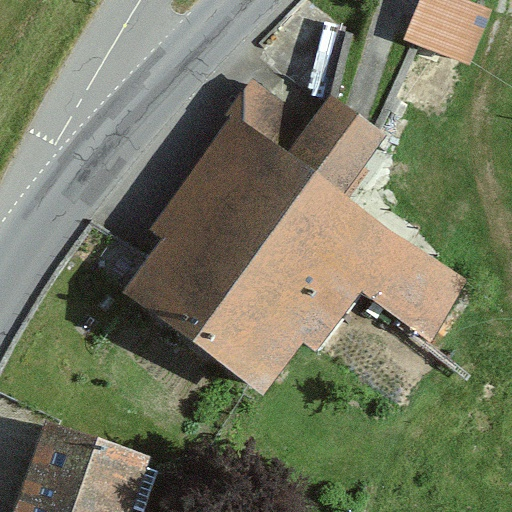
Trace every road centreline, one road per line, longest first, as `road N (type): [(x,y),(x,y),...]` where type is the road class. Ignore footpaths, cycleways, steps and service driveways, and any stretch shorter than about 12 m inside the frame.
road 1 (tertiary): [(73,185),(243,0)]
road 2 (tertiary): [(73,185),(82,107),(139,0)]
road 3 (tertiary): [(0,286),(73,185)]
